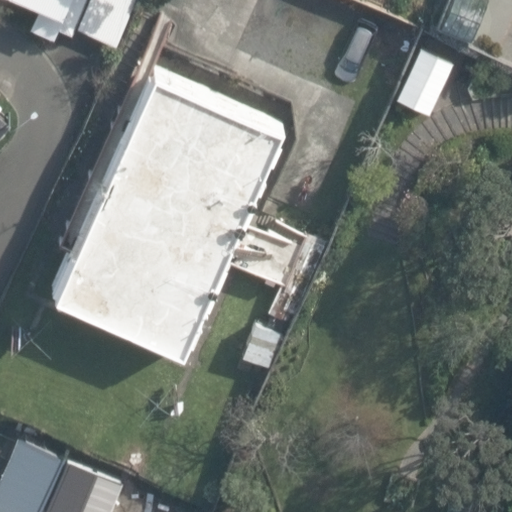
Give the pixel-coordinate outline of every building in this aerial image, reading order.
[(31,0),(26,13),(63,28),(70,10),(108,25),(118,0),(31,0)] [(287,123),(150,64),(53,279),(192,336),(230,251),(287,123)] [(0,106),(0,135),(14,119),(0,106)] [(0,466),(0,511),(37,511),(64,453),(16,431),(0,466)] [(123,511),(134,487),(80,464),(59,511),(123,511)]
